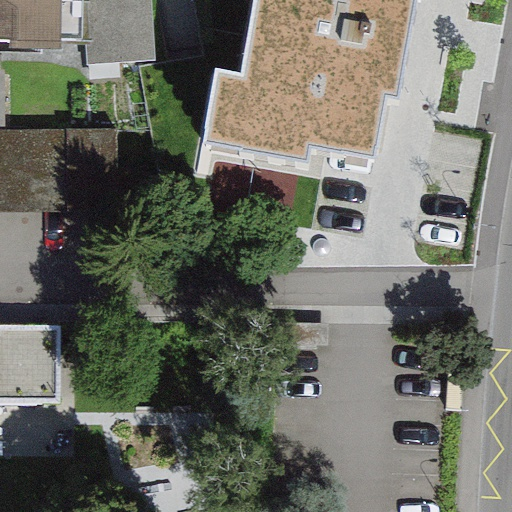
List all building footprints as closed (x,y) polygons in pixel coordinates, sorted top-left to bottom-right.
[(0,0),(0,65),(62,66),(62,50),(62,0),(0,0)] [(62,0),(62,50),(85,50),(87,71),(158,65),(152,0),(62,0)] [(259,0),(244,87),(219,83),(206,156),(311,175),(313,159),(379,171),(389,113),(400,115),(419,8),(425,9),(426,0),(259,0)] [(0,218),(118,218),(117,135),(7,136),(6,75),(0,75),(0,218)] [(0,463),(64,465),(67,330),(0,328),(0,463)]
